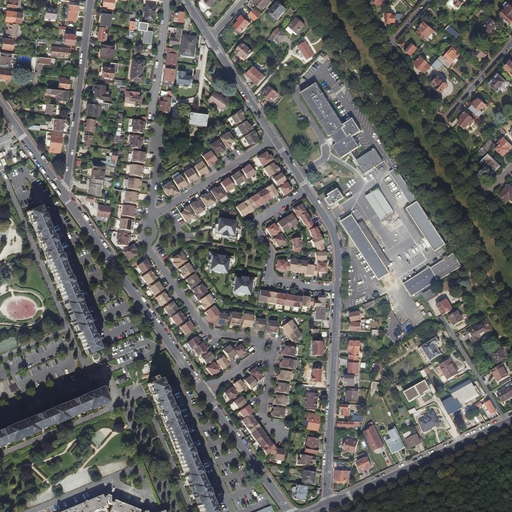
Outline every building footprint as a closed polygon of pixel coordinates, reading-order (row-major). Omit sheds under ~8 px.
[(103,0),(102,6),(108,6),(107,8),(112,9),(113,0),(103,0)] [(141,8),(142,0),(158,0),(163,1),(162,0),(136,0),(136,7),(141,8)] [(266,8),(271,2),(269,0),(254,0),(253,2),(261,10),(265,6),(266,8)] [(278,19),(286,9),(277,2),(269,11),(271,13),(268,16),(274,20),(276,18),(278,19)] [(508,27),(511,22),(511,7),(506,2),(503,6),(506,9),(498,18),(508,27)] [(153,22),(155,6),(145,4),(143,20),(153,22)] [(75,22),(76,12),(77,12),(78,6),(69,5),(68,11),(66,11),(65,21),(75,22)] [(54,20),(56,9),(45,7),(44,18),(54,20)] [(258,18),(261,14),(255,8),(251,12),(258,18)] [(19,22),(21,13),(6,11),(4,21),(19,22)] [(181,22),(182,12),(177,12),(177,14),(173,13),(172,21),(181,22)] [(255,21),(258,18),(251,12),(248,15),(255,21)] [(109,27),(111,14),(101,13),(99,25),(109,27)] [(241,33),(250,23),(241,16),(237,20),(239,21),(234,27),(236,29),(235,30),(238,33),(240,31),(241,33)] [(496,28),(498,24),(489,16),(479,27),(489,35),(490,34),(492,36),(498,29),(496,28)] [(394,25),(394,18),(389,18),(389,17),(384,17),(384,27),(390,27),(390,25),(394,25)] [(304,25),(296,18),(288,26),(297,34),(304,25)] [(145,32),(146,24),(134,22),(133,29),(137,29),(137,31),(145,32)] [(15,38),(17,24),(8,23),(6,33),(4,32),(4,36),(15,38)] [(425,41),(434,31),(430,28),(431,28),(424,23),(421,27),(416,33),(425,41)] [(459,34),(450,26),(446,30),(455,39),(459,34)] [(106,41),(107,34),(104,34),(105,27),(99,27),(97,41),(103,41),(103,40),(106,41)] [(274,39),(281,31),(277,28),(270,36),(274,39)] [(178,45),(180,29),(177,29),(175,38),(170,38),(169,43),(178,45)] [(73,45),(74,35),(81,35),(81,32),(65,30),(64,32),(63,43),(73,45)] [(286,36),(285,35),(285,34),(281,31),(274,39),(278,42),(282,37),(284,39),(286,36)] [(193,56),(195,37),(183,35),(181,49),(184,50),(183,55),(193,56)] [(11,49),(13,39),(2,38),(1,48),(11,49)] [(315,55),(306,41),(299,46),(308,60),(315,55)] [(246,60),(253,52),(242,42),(235,50),(239,54),(238,55),(240,57),(242,55),(246,60)] [(410,56),(416,48),(410,43),(404,50),(410,56)] [(112,59),(114,46),(102,44),(101,49),(100,49),(99,57),(112,59)] [(69,54),(70,48),(51,46),(50,55),(63,57),(64,53),(69,54)] [(488,53),(481,46),(477,50),(478,51),(475,54),(480,59),(483,55),(485,57),(488,53)] [(451,64),(459,56),(455,53),(456,51),(452,48),(444,57),(441,55),(437,59),(443,65),(446,67),(450,63),(451,64)] [(0,64),(8,65),(9,56),(13,56),(13,54),(0,52),(0,64)] [(55,64),(55,59),(40,57),(40,60),(39,60),(38,70),(41,71),(42,63),(50,64),(55,64)] [(431,67),(420,57),(413,65),(416,68),(420,72),(420,71),(424,74),(431,67)] [(175,70),(176,60),(166,58),(165,66),(165,68),(175,70)] [(141,74),(143,60),(132,59),(130,79),(142,80),(143,74),(141,74)] [(437,71),(443,65),(437,59),(431,66),(437,71)] [(111,78),(112,72),(117,73),(118,64),(110,62),(109,68),(103,67),(101,76),(111,78)] [(0,78),(9,79),(10,68),(0,67),(0,78)] [(251,80),(258,72),(253,67),(246,75),(251,80)] [(173,79),(175,70),(165,68),(164,70),(163,78),(173,79)] [(190,83),(191,78),(184,76),(184,73),(178,72),(176,83),(182,84),(182,86),(187,87),(188,82),(190,83)] [(257,85),(264,77),(258,72),(251,80),(257,85)] [(498,91),(507,81),(499,74),(490,84),(498,91)] [(67,91),(69,81),(64,80),(64,78),(59,78),(57,90),(67,91)] [(441,93),(447,87),(437,78),(431,85),(432,86),(431,88),(439,95),(440,93),(441,93)] [(343,125),(316,84),(301,94),(329,136),(331,135),(337,144),(333,146),(341,159),(349,153),(351,152),(361,146),(355,136),(363,131),(355,118),(343,125)] [(263,94),(269,87),(266,85),(260,92),(263,94)] [(119,96),(118,95),(117,95),(114,95),(115,87),(105,86),(103,100),(116,101),(118,101),(119,100),(119,99),(119,98),(119,97),(119,96)] [(270,102),(277,94),(269,87),(263,94),(262,95),(270,102)] [(66,102),(67,91),(57,90),(48,88),(47,94),(56,95),(56,100),(66,102)] [(139,97),(140,96),(138,96),(139,93),(125,91),(124,102),(134,103),(135,100),(139,101),(139,100),(140,100),(140,97),(139,97)] [(227,102),(213,92),(207,99),(221,110),(227,102)] [(170,100),(171,98),(166,98),(164,97),(163,97),(163,102),(160,102),(159,110),(169,112),(169,109),(169,107),(170,100)] [(484,109),(487,106),(480,99),(477,102),(476,101),(469,109),(474,113),(475,114),(479,110),(480,111),(483,108),(484,109)] [(88,105),(87,116),(100,118),(101,107),(104,108),(108,108),(108,103),(89,101),(89,105),(88,105)] [(54,116),(55,105),(46,104),(44,114),(54,116)] [(244,118),(241,114),(240,113),(242,112),(240,109),(230,117),(235,124),(244,118)] [(205,127),(206,114),(182,111),(181,121),(188,122),(188,124),(205,127)] [(471,126),(475,120),(478,122),(481,119),(475,114),(474,113),(471,116),(465,111),(461,117),(462,118),(458,123),(465,129),(469,124),(471,126)] [(92,132),(94,119),(87,118),(85,127),(84,127),(84,131),(92,132)] [(62,131),(63,120),(54,119),(52,129),(62,131)] [(142,129),(142,125),(144,126),(145,122),(141,121),(139,121),(131,120),(130,127),(131,127),(131,132),(141,133),(142,129)] [(241,135),(252,128),(250,125),(248,126),(248,125),(245,121),(236,127),(241,135)] [(505,135),(498,129),(497,131),(503,137),(505,135)] [(257,140),(254,136),(254,134),(255,133),(253,130),(243,137),(248,145),(257,140)] [(233,141),(227,132),(219,138),(226,148),(229,146),(228,145),(229,144),(233,141)] [(59,153),(61,138),(51,136),(49,152),(59,153)] [(90,143),(90,140),(92,141),(92,137),(85,136),(83,146),(88,147),(88,143),(90,143)] [(140,145),(140,141),(142,141),(143,137),(129,136),(128,143),(130,143),(129,148),(132,148),(136,149),(139,149),(140,145)] [(503,156),(511,146),(503,137),(498,144),(500,145),(496,149),(503,156)] [(490,149),(495,144),(490,139),(482,147),(486,152),(489,148),(490,149)] [(224,150),(218,140),(209,145),(215,154),(219,152),(220,151),(221,152),(224,150)] [(486,152),(482,147),(479,151),(486,158),(482,162),(485,165),(484,166),(487,170),(491,175),(500,165),(486,152)] [(363,174),(383,162),(374,149),(356,160),(361,167),(359,168),(363,174)] [(101,161),(101,164),(115,166),(116,163),(116,162),(114,162),(114,159),(116,159),(117,150),(111,150),(110,157),(106,156),(105,161),(101,161)] [(142,160),(143,156),(144,156),(144,153),(132,151),(131,162),(143,164),(143,160),(142,160)] [(215,160),(210,151),(201,156),(208,167),(211,165),(210,163),(212,162),(215,160)] [(262,166),(272,160),(270,157),(269,158),(268,156),(265,152),(256,158),(262,166)] [(356,160),(351,152),(349,153),(359,168),(361,167),(356,160)] [(207,171),(201,160),(193,166),(199,175),(202,173),(203,172),(204,173),(207,171)] [(365,177),(384,164),(383,162),(363,174),(365,177)] [(103,180),(105,165),(92,163),(91,168),(92,169),(90,179),(101,180),(103,180)] [(268,177),(279,170),(277,167),(275,168),(274,167),(272,163),(263,169),(268,177)] [(254,174),(247,164),(245,166),(245,167),(244,168),(240,170),(246,179),(254,174)] [(140,178),(141,174),(140,173),(140,170),(141,170),(142,167),(129,165),(128,176),(140,178)] [(197,177),(191,167),(183,172),(188,181),(192,179),(193,178),(194,179),(197,177)] [(418,202),(396,168),(390,172),(412,206),(418,202)] [(244,181),(237,170),(234,172),(235,173),(234,174),(230,177),(236,186),(244,181)] [(285,179),(280,173),(271,179),(276,185),(278,184),(285,179)] [(186,184),(180,174),(172,179),(178,188),(182,186),(183,185),(183,186),(186,184)] [(233,187),(226,177),(223,179),(224,180),(223,181),(219,183),(225,193),(233,187)] [(99,195),(101,180),(90,179),(88,193),(99,195)] [(137,187),(138,184),(139,184),(139,180),(127,179),(126,189),(138,191),(138,187),(137,187)] [(290,190),(288,186),(285,183),(287,182),(285,179),(278,184),(279,187),(278,188),(283,195),(290,190)] [(177,191),(170,181),(162,186),(168,195),(172,192),(173,192),(173,193),(177,191)] [(272,187),(270,184),(263,189),(269,198),(272,197),(273,196),(274,196),(277,194),(272,187)] [(511,187),(509,185),(499,196),(506,203),(510,199),(511,201),(511,187)] [(225,196),(219,187),(215,189),(214,190),(213,189),(209,191),(216,201),(225,196)] [(269,198),(263,189),(256,193),(263,204),(265,202),(265,201),(266,200),(269,198)] [(337,202),(344,198),(338,189),(324,197),(331,208),(336,204),(335,204),(334,202),(336,200),(337,202)] [(394,213),(379,189),(367,197),(382,221),(394,213)] [(135,200),(135,197),(136,197),(137,194),(125,192),(123,203),(135,204),(136,200),(135,200)] [(214,202),(208,193),(204,196),(203,197),(202,195),(199,197),(206,208),(214,202)] [(263,204),(256,193),(249,198),(255,207),(258,206),(259,205),(260,206),(263,204)] [(255,207),(249,198),(242,202),(249,213),(252,211),(251,210),(253,209),(255,207)] [(204,209),(198,201),(194,203),(193,204),(192,203),(189,205),(196,215),(204,209)] [(249,213),(242,202),(235,207),(241,217),(243,215),(245,214),(245,215),(249,213)] [(446,245),(418,202),(412,206),(407,209),(426,239),(435,252),(446,245)] [(304,212),(299,205),(296,207),(292,209),(293,211),(290,213),(290,214),(294,219),(298,216),(304,212)] [(96,217),(109,218),(110,207),(97,206),(96,217)] [(133,218),(134,214),(133,214),(133,211),(134,211),(135,207),(122,206),(121,216),(133,218)] [(194,217),(187,206),(184,208),(185,209),(184,210),(180,213),(185,222),(194,217)] [(98,350),(38,207),(27,212),(87,355),(92,353),(92,354),(91,355),(91,356),(90,357),(90,358),(90,359),(90,360),(90,361),(91,362),(91,363),(92,363),(93,364),(94,364),(95,364),(97,364),(98,364),(99,363),(100,362),(100,361),(101,360),(101,358),(101,357),(100,356),(99,355),(98,354),(96,354),(95,353),(94,352),(98,350)] [(426,239),(407,209),(404,211),(423,241),(426,239)] [(312,223),(307,216),(308,214),(307,212),(305,212),(304,212),(298,216),(303,225),(305,224),(307,227),(312,223)] [(294,219),(290,214),(288,215),(286,216),(286,215),(283,217),(289,228),(297,223),(294,219)] [(358,224),(351,214),(341,221),(378,280),(389,273),(385,267),(358,224)] [(289,228),(283,217),(280,219),(280,220),(279,221),(276,223),(277,223),(280,229),(282,232),(289,228)] [(132,225),(132,221),(120,219),(118,230),(131,231),(131,228),(130,227),(130,224),(132,225)] [(234,228),(235,222),(230,221),(230,220),(222,219),(222,220),(218,219),(217,225),(214,224),(212,234),(234,238),(236,228),(234,228)] [(390,265),(362,221),(358,224),(385,267),(390,265)] [(280,229),(277,223),(274,225),(273,223),(269,226),(265,228),(270,236),(272,235),(278,231),(280,229)] [(317,232),(315,227),(312,223),(307,227),(308,229),(312,239),(319,236),(320,234),(319,232),(317,232)] [(285,241),(278,231),(272,235),(274,238),(272,239),(275,242),(277,246),(285,241)] [(126,247),(127,242),(127,238),(130,238),(130,235),(117,233),(116,241),(117,241),(117,245),(126,247)] [(323,247),(321,243),(323,243),(320,236),(319,236),(312,239),(310,240),(313,247),(315,246),(316,249),(323,247)] [(301,247),(299,237),(298,237),(294,238),(291,238),(291,239),(290,240),(290,242),(292,243),(293,252),(299,251),(300,251),(299,247),(301,247)] [(136,255),(133,251),(133,250),(134,249),(132,246),(122,253),(128,261),(136,255)] [(325,259),(324,252),(323,247),(316,249),(317,252),(314,252),(314,260),(316,260),(317,260),(324,259),(325,259)] [(186,261),(180,252),(172,259),(174,263),(175,264),(174,265),(176,268),(186,261)] [(229,268),(231,258),(209,253),(207,264),(210,264),(209,270),(213,271),(213,272),(221,273),(221,272),(226,273),(227,267),(229,268)] [(439,281),(462,267),(454,254),(431,268),(439,281)] [(296,272),(298,260),(289,258),(289,262),(288,270),(290,270),(292,270),(292,271),(296,272)] [(325,268),(325,263),(324,263),(324,259),(317,260),(317,263),(316,263),(316,266),(316,272),(325,272),(325,268)] [(136,267),(141,274),(150,268),(147,264),(149,263),(146,260),(136,267)] [(288,270),(289,262),(285,262),(285,261),(276,260),(275,269),(284,270),(284,269),(288,270)] [(304,272),(306,264),(306,261),(298,260),(296,272),(299,272),(300,271),(301,272),(304,272)] [(193,271),(187,263),(179,269),(181,273),(182,274),(180,275),(183,278),(193,271)] [(316,272),(316,266),(313,266),(313,265),(306,264),(304,272),(304,274),(313,276),(313,275),(316,275),(316,272)] [(141,277),(147,286),(157,278),(155,275),(153,276),(152,275),(150,271),(141,277)] [(190,288),(199,281),(194,273),(185,280),(188,283),(189,284),(187,285),(190,288)] [(410,291),(426,282),(421,274),(406,284),(410,291)] [(252,289),(254,279),(232,275),(230,285),(233,285),(232,291),(236,292),(236,293),(244,294),(244,293),(248,294),(249,288),(252,289)] [(154,296),(162,289),(160,286),(159,285),(160,284),(158,281),(148,288),(154,296)] [(206,292),(201,284),(192,290),(195,294),(196,295),(194,296),(196,299),(206,292)] [(437,294),(433,288),(423,294),(427,300),(437,294)] [(266,303),(268,291),(264,290),(264,291),(262,291),(259,290),(258,301),(266,303)] [(274,304),(276,293),(273,292),(271,292),(271,291),(268,291),(266,303),(274,304)] [(170,299),(168,296),(166,297),(166,296),(163,292),(154,298),(160,306),(170,299)] [(283,305),(285,293),(281,292),(281,293),(279,293),(276,293),(274,304),(283,305)] [(291,306),(293,295),(290,295),(288,294),(285,293),(283,305),(291,306)] [(204,309),(214,302),(208,294),(199,300),(202,304),(203,305),(201,306),(204,309)] [(300,306),(301,296),(298,295),(298,296),(296,296),(293,295),(291,306),(299,308),(300,306)] [(312,305),(313,298),(309,298),(309,297),(301,296),(300,306),(307,307),(307,304),(312,305)] [(453,310),(446,299),(438,305),(444,315),(453,310)] [(373,305),(373,304),(375,303),(374,300),(363,304),(365,308),(373,305)] [(177,309),(174,306),(174,305),(175,304),(173,301),(163,308),(168,316),(177,309)] [(211,324),(218,313),(213,305),(204,311),(207,315),(207,316),(206,317),(211,324)] [(323,319),(323,307),(315,307),(314,318),(323,319)] [(186,319),(184,315),(182,316),(181,315),(179,311),(170,317),(176,326),(186,319)] [(463,320),(457,311),(449,316),(454,325),(463,320)] [(239,324),(241,313),(231,312),(229,324),(233,325),(233,323),(234,323),(239,324)] [(361,319),(360,312),(350,313),(351,321),(361,319)] [(226,325),(228,314),(218,313),(211,324),(220,326),(221,324),(222,324),(226,325)] [(251,326),(253,315),(243,313),(241,326),(245,326),(245,325),(247,325),(251,326)] [(285,334),(295,327),(290,320),(287,317),(283,320),(285,323),(281,326),(283,329),(284,330),(283,331),(285,334)] [(262,330),(264,320),(255,318),(253,330),(257,331),(257,329),(258,330),(262,330)] [(193,328),(191,325),(190,324),(191,323),(189,320),(179,327),(185,335),(193,328)] [(274,332),(276,322),(267,320),(265,332),(269,333),(269,331),(270,332),(274,332)] [(479,337),(491,330),(486,320),(467,331),(475,345),(481,341),(479,337)] [(361,327),(361,323),(352,322),(351,330),(361,331),(361,327)] [(300,335),(295,327),(285,334),(287,338),(289,337),(289,338),(292,341),(300,335)] [(201,342),(202,341),(200,339),(198,340),(197,338),(195,336),(186,343),(191,349),(192,349),(201,342)] [(442,354),(436,345),(440,343),(437,337),(418,349),(422,354),(425,352),(431,360),(442,354)] [(360,350),(360,341),(350,341),(350,351),(351,351),(351,358),(362,359),(362,353),(360,353),(360,350)] [(207,348),(208,347),(206,344),(204,346),(203,344),(201,342),(192,349),(197,355),(201,352),(207,348)] [(244,351),(242,348),(239,344),(238,345),(236,342),(230,346),(235,353),(237,356),(244,351)] [(320,351),(320,342),(312,342),(311,355),(321,355),(321,351),(320,351)] [(230,346),(229,344),(222,349),(225,354),(229,360),(233,358),(231,356),(233,355),(235,353),(230,346)] [(294,356),(295,347),(285,345),(284,349),(284,351),(282,350),(282,354),(294,356)] [(507,357),(501,347),(491,353),(494,358),(493,358),(496,364),(507,357)] [(213,357),(209,351),(207,348),(201,352),(203,355),(200,357),(205,363),(208,361),(211,359),(213,357)] [(227,362),(229,360),(225,354),(223,357),(222,355),(216,360),(216,361),(220,367),(222,368),(228,364),(227,362)] [(291,368),(293,359),(282,357),(282,361),(282,362),(280,362),(279,366),(291,368)] [(160,373),(154,360),(127,371),(133,384),(150,377),(151,381),(154,380),(153,376),(160,373)] [(458,374),(452,362),(450,363),(448,360),(440,364),(448,379),(458,374)] [(218,369),(220,367),(216,361),(214,363),(213,362),(210,364),(205,367),(210,374),(214,372),(218,369)] [(509,374),(503,362),(491,368),(497,380),(509,374)] [(258,369),(255,366),(248,371),(250,374),(255,381),(261,377),(259,374),(261,373),(258,369)] [(289,381),(291,371),(280,369),(280,373),(279,375),(278,375),(277,378),(289,381)] [(316,382),(320,373),(312,369),(308,378),(316,382)] [(255,381),(250,374),(248,376),(246,377),(246,376),(243,378),(247,384),(250,388),(257,383),(255,381)] [(355,385),(356,375),(346,375),(346,380),(348,381),(348,385),(355,385)] [(126,382),(124,376),(118,378),(119,381),(118,381),(119,384),(126,382)] [(247,384),(243,378),(240,380),(238,379),(232,383),(233,385),(237,390),(238,392),(244,387),(244,386),(247,384)] [(442,403),(449,415),(463,408),(462,406),(465,404),(465,403),(479,395),(476,390),(476,389),(475,386),(474,386),(469,378),(449,389),(453,397),(442,403)] [(214,511),(159,379),(147,384),(200,511),(214,511)] [(379,391),(381,383),(372,381),(371,389),(369,395),(379,391)] [(426,381),(404,391),(409,401),(431,392),(426,381)] [(287,393),(289,384),(278,382),(277,386),(277,387),(276,387),(275,390),(287,393)] [(511,395),(511,384),(510,386),(508,383),(505,385),(506,388),(498,393),(503,401),(511,395)] [(237,390),(233,385),(231,387),(230,386),(226,389),(223,392),(228,399),(233,396),(236,394),(235,392),(237,390)] [(315,408),(316,392),(314,392),(314,388),(307,387),(306,407),(307,410),(314,410),(314,408),(315,408)] [(0,445),(106,402),(100,388),(0,429),(0,445)] [(358,402),(359,389),(348,388),(348,393),(349,393),(348,401),(358,402)] [(285,405),(287,396),(276,394),(275,398),(275,399),(274,399),(273,403),(285,405)] [(246,405),(244,402),(244,401),(240,395),(238,397),(235,399),(231,401),(236,408),(238,406),(241,409),(246,405)] [(504,403),(511,398),(511,395),(503,401),(504,403)] [(497,412),(487,397),(483,400),(486,403),(482,405),(490,417),(497,412)] [(249,413),(252,411),(250,409),(249,407),(250,407),(247,404),(246,405),(241,409),(237,411),(242,418),(249,413)] [(349,415),(350,405),(341,405),(341,410),(343,410),(342,415),(349,415)] [(283,417),(285,408),(274,406),(273,410),(273,411),(272,411),(271,415),(283,417)] [(439,424),(433,412),(428,414),(428,413),(417,418),(423,429),(425,428),(426,430),(439,424)] [(255,420),(253,417),(252,417),(251,416),(249,413),(242,418),(240,420),(245,427),(255,420)] [(316,431),(319,415),(307,413),(306,420),(307,420),(306,429),(316,431)] [(259,427),(257,425),(256,423),(257,423),(255,420),(245,427),(250,434),(259,427)] [(384,447),(374,425),(370,427),(371,428),(364,432),(373,452),(384,447)] [(265,433),(263,430),(262,431),(261,429),(259,427),(250,434),(255,441),(265,433)] [(393,452),(404,447),(395,429),(390,431),(394,441),(389,443),(393,452)] [(406,440),(409,446),(411,445),(412,447),(421,442),(417,434),(414,436),(411,431),(404,434),(407,439),(406,440)] [(260,447),(269,441),(267,439),(266,437),(267,436),(265,433),(255,441),(260,448),(260,447)] [(315,454),(317,439),(306,437),(304,452),(315,454)] [(355,454),(358,441),(346,438),(344,449),(350,450),(349,452),(350,452),(355,454)] [(271,453),(275,447),(273,444),(272,444),(271,443),(269,441),(260,447),(265,454),(270,451),(271,453)] [(282,460),(284,449),(281,449),(279,448),(275,447),(271,453),(275,454),(274,459),(282,460)] [(371,466),(367,457),(366,457),(364,453),(358,455),(358,461),(357,461),(362,471),(371,466)] [(313,463),(314,458),(313,458),(313,457),(301,455),(300,460),(297,459),(296,464),(310,466),(311,463),(313,463)] [(100,480),(129,467),(126,460),(97,472),(100,480)] [(312,484),(314,473),(303,471),(302,471),(301,482),(312,484)] [(343,481),(344,471),(336,471),(336,480),(343,481)] [(63,495),(93,483),(90,475),(60,487),(63,495)] [(304,500),(306,486),(296,484),(295,487),(291,486),(290,487),(289,489),(290,490),(294,491),(293,498),(304,500)] [(53,490),(27,501),(23,503),(27,510),(30,509),(56,498),(53,490)] [(95,511),(106,508),(105,504),(106,504),(109,502),(109,500),(109,499),(109,498),(110,497),(109,496),(108,495),(107,494),(106,494),(105,495),(104,495),(104,496),(104,497),(102,497),(101,495),(60,511),(95,511)] [(138,511),(139,510),(114,500),(111,506),(108,511),(138,511)]
